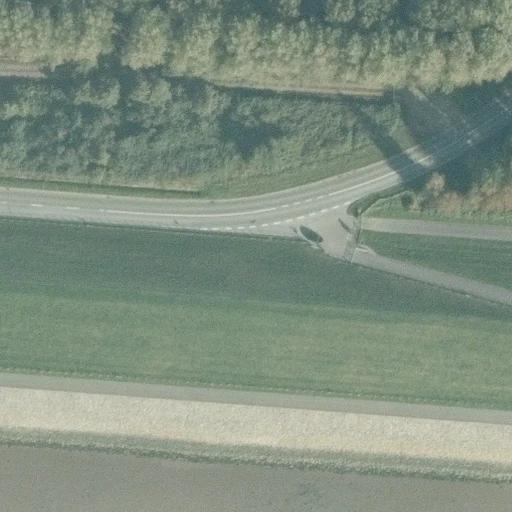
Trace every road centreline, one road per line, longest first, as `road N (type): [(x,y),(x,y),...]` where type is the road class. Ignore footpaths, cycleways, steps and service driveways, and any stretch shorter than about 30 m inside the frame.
road 1 (tertiary): [(511,107),(385,177),(252,214),(0,205)]
road 2 (track): [(511,424),(0,384)]
road 3 (track): [(511,306),(352,257),(319,223)]
